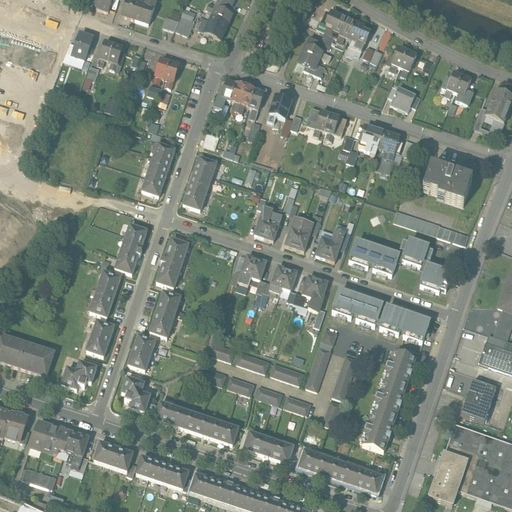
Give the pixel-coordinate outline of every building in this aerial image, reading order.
[(112,0),(99,0),(96,11),(108,15),(112,0)] [(137,0),(127,0),(127,1),(126,4),(121,19),(135,23),(140,6),(140,5),(136,4),(137,0)] [(155,3),(147,0),(145,7),(153,10),(155,3)] [(232,4),(222,0),(219,0),(218,4),(229,9),(232,4)] [(229,9),(218,4),(215,11),(212,16),(211,19),(228,26),(232,18),(226,16),(229,9)] [(145,7),(140,6),(135,23),(148,27),(153,10),(145,7)] [(190,9),(186,7),(178,23),(174,33),(187,39),(193,25),(188,22),(191,15),(188,13),(190,9)] [(215,11),(208,8),(206,13),(212,16),(215,11)] [(355,25),(331,14),(325,27),(327,28),(333,31),(332,33),(339,37),(339,38),(344,40),(347,42),(355,25)] [(178,23),(165,19),(162,30),(173,34),(174,33),(178,23)] [(210,22),(203,19),(197,33),(220,43),(228,26),(211,19),(210,22)] [(319,24),(315,31),(324,35),(327,28),(325,27),(319,24)] [(364,29),(355,25),(347,42),(350,44),(348,50),(361,55),(368,39),(361,36),(364,29)] [(333,40),(323,35),(320,42),(322,43),(330,46),(333,40)] [(84,64),(92,40),(80,36),(72,60),(84,64)] [(316,45),(308,42),(301,57),(318,64),(319,61),(322,56),(322,55),(314,52),(316,45)] [(330,46),(322,43),(319,48),(328,52),(331,46),(330,46)] [(113,47),(104,44),(98,62),(99,62),(104,64),(108,65),(113,47)] [(343,52),(331,46),(328,52),(328,53),(340,58),(343,52)] [(122,50),(113,47),(108,65),(111,66),(116,67),(120,69),(124,57),(120,56),(122,50)] [(369,50),(364,62),(370,64),(375,53),(369,50)] [(395,58),(390,56),(385,67),(390,69),(391,67),(396,69),(399,71),(407,54),(398,50),(395,58)] [(375,53),(370,64),(377,67),(382,56),(375,53)] [(407,54),(399,71),(403,72),(400,78),(405,81),(408,74),(408,75),(416,58),(407,54)] [(322,55),(322,56),(319,61),(326,63),(328,58),(322,55)] [(318,64),(301,57),(297,66),(305,69),(314,73),(314,72),(316,68),(318,64)] [(139,60),(133,58),(130,69),(136,71),(139,60)] [(160,62),(155,80),(160,82),(164,83),(169,65),(160,62)] [(140,63),(136,74),(142,76),(146,64),(140,63)] [(426,64),(422,74),(428,77),(433,66),(426,64)] [(169,65),(164,83),(167,84),(172,85),(173,86),(178,68),(169,65)] [(305,69),(297,66),(294,73),(302,76),(303,74),(305,69)] [(314,73),(305,69),(303,74),(321,82),(325,71),(323,70),(316,68),(314,72),(314,73)] [(104,74),(87,69),(84,79),(95,83),(97,76),(103,78),(104,74)] [(147,71),(144,80),(143,79),(142,82),(147,83),(151,73),(147,71)] [(461,78),(453,75),(450,83),(445,81),(441,90),(446,92),(451,94),(454,95),(461,78)] [(461,78),(454,95),(463,99),(465,93),(470,82),(461,78)] [(224,91),(221,102),(225,103),(230,105),(230,104),(236,87),(227,84),(224,91)] [(245,90),(236,87),(230,104),(235,105),(240,107),(245,90)] [(392,88),(387,99),(392,102),(397,91),(392,88)] [(221,90),(212,115),(220,117),(225,103),(221,102),(224,91),(221,90)] [(245,90),(240,107),(244,109),(249,110),(254,93),(245,90)] [(414,98),(397,91),(392,102),(390,108),(407,116),(410,109),(409,109),(414,98)] [(511,104),(511,99),(495,92),(487,113),(485,118),(493,122),(503,126),(511,104)] [(264,96),(254,93),(249,110),(249,111),(251,112),(248,121),(254,123),(264,96)] [(472,96),(465,93),(463,99),(460,105),(467,108),(472,96)] [(414,98),(409,109),(410,109),(415,112),(420,101),(414,98)] [(291,106),(275,100),(267,124),(273,126),(276,120),(285,123),(291,106)] [(481,111),(473,130),(479,133),(485,118),(487,113),(481,111)] [(330,118),(311,112),(306,129),(316,132),(313,139),(319,141),(321,134),(324,135),(330,118)] [(346,123),(330,118),(324,135),(328,136),(326,143),(331,145),(333,138),(341,140),(346,123)] [(291,127),(290,132),(297,134),(301,121),(294,119),(291,127)] [(503,126),(493,122),(489,134),(488,137),(498,142),(504,127),(503,126)] [(252,125),(247,143),(254,145),(259,127),(252,125)] [(284,125),(281,136),(288,138),(290,132),(291,127),(284,125)] [(386,136),(364,130),(359,147),(366,149),(364,156),(375,160),(377,153),(380,154),(386,136)] [(205,142),(216,146),(218,140),(207,136),(205,142)] [(380,154),(378,160),(391,165),(394,155),(399,157),(402,147),(397,146),(399,140),(386,136),(380,154)] [(353,142),(347,139),(343,151),(350,154),(353,142)] [(216,146),(205,142),(203,148),(214,152),(216,146)] [(418,147),(407,144),(403,154),(415,158),(418,147)] [(174,152),(157,147),(141,194),(158,200),(174,152)] [(234,156),(225,153),(223,159),(232,162),(234,156)] [(349,156),(341,153),(338,160),(347,163),(349,156)] [(357,156),(350,154),(349,156),(347,163),(346,166),(353,168),(357,156)] [(241,158),(234,156),(232,162),(239,164),(241,158)] [(391,165),(378,160),(375,169),(389,173),(391,165)] [(216,167),(199,161),(182,208),(199,214),(216,167)] [(449,177),(430,170),(423,192),(431,195),(430,196),(445,201),(444,204),(463,210),(468,197),(466,196),(468,190),(470,190),(472,184),(457,179),(456,182),(448,179),(449,177)] [(263,178),(252,174),(249,181),(261,186),(263,178)] [(347,187),(342,185),(339,192),(345,194),(347,187)] [(331,194),(321,191),(319,197),(329,200),(331,194)] [(341,198),(332,195),(329,201),(339,204),(341,198)] [(260,198),(254,196),(252,203),(258,205),(260,198)] [(353,201),(346,199),(344,205),(351,208),(353,201)] [(266,203),(260,201),(256,212),(262,214),(266,203)] [(292,207),(286,205),(283,215),(289,217),(292,207)] [(298,209),(292,207),(289,217),(294,219),(298,209)] [(263,211),(254,239),(264,242),(273,214),(263,211)] [(273,214),(264,242),(273,245),(282,217),(273,214)] [(440,229),(396,215),(394,224),(437,238),(440,229)] [(322,220),(313,217),(311,224),(314,225),(320,227),(322,220)] [(294,221),(291,231),(290,231),(289,236),(285,250),(294,253),(304,224),(294,221)] [(304,224),(294,253),(304,256),(310,238),(313,228),(313,227),(304,224)] [(320,227),(314,225),(313,227),(313,228),(310,238),(315,240),(320,227)] [(146,234),(129,229),(114,272),(131,278),(138,259),(139,260),(141,254),(140,254),(146,234)] [(451,233),(440,229),(436,240),(447,244),(451,233)] [(331,245),(325,263),(335,266),(339,253),(341,249),(341,248),(340,247),(344,236),(335,233),(331,245)] [(457,235),(451,233),(447,244),(453,246),(457,235)] [(468,239),(457,235),(453,246),(464,249),(468,239)] [(350,238),(344,236),(340,247),(341,248),(341,249),(346,250),(350,238)] [(331,245),(321,241),(319,246),(320,247),(315,260),(325,263),(331,245)] [(164,262),(162,261),(160,267),(162,267),(156,286),(173,292),(188,248),(171,243),(164,262)] [(427,251),(409,244),(408,245),(403,244),(399,253),(400,254),(405,255),(402,265),(420,271),(424,262),(428,263),(429,264),(433,254),(427,252),(427,251)] [(379,255),(374,253),(374,252),(355,245),(348,266),(367,272),(368,269),(373,271),(372,274),(391,280),(395,268),(398,260),(379,253),(379,255)] [(398,260),(395,268),(400,269),(402,265),(405,255),(400,254),(398,260)] [(256,263),(246,260),(242,273),(241,273),(239,278),(240,278),(237,286),(247,290),(250,281),(256,263)] [(424,262),(420,271),(419,276),(424,277),(427,269),(428,263),(424,262)] [(265,266),(256,263),(250,281),(259,284),(261,279),(265,266)] [(511,268),(507,282),(509,282),(499,310),(502,311),(511,314),(511,268)] [(445,276),(427,269),(424,277),(419,290),(438,296),(439,293),(445,295),(448,285),(443,283),(445,276)] [(287,273),(277,270),(273,283),(272,283),(270,288),(271,288),(269,295),(275,297),(275,301),(277,301),(281,292),(287,273)] [(287,273),(281,292),(290,295),(292,290),(296,276),(287,273)] [(103,275),(97,292),(93,291),(91,296),(95,298),(89,315),(106,321),(120,281),(103,275)] [(234,276),(231,288),(236,289),(237,286),(240,278),(239,278),(234,276)] [(317,284),(308,280),(304,294),(303,293),(301,299),(306,300),(311,302),(317,284)] [(327,287),(317,284),(311,302),(308,312),(317,316),(318,316),(319,312),(323,300),(322,300),(327,287)] [(270,288),(265,286),(262,296),(268,298),(269,295),(271,288),(270,288)] [(163,295),(149,336),(166,342),(180,301),(163,295)] [(290,295),(287,305),(293,307),(296,297),(290,295)] [(381,309),(362,303),(362,305),(357,303),(357,301),(338,295),(331,316),(350,323),(351,319),(356,320),(355,324),(374,330),(375,329),(379,330),(379,332),(398,338),(399,334),(404,336),(402,340),(422,346),(424,339),(426,339),(428,333),(426,333),(429,325),(410,319),(409,321),(404,319),(405,317),(386,311),(385,313),(381,311),(381,309)] [(301,299),(296,297),(293,307),(303,310),(306,300),(301,299)] [(511,314),(502,311),(498,324),(506,327),(511,327),(511,314)] [(317,316),(312,329),(318,331),(324,314),(319,312),(318,316),(317,316)] [(114,330),(97,324),(95,329),(93,328),(91,333),(90,332),(89,336),(92,337),(86,354),(103,360),(114,330)] [(506,327),(498,324),(493,339),(502,342),(506,344),(511,327),(506,327)] [(336,336),(325,332),(320,344),(331,348),(332,348),(336,336)] [(53,356),(0,338),(0,364),(45,380),(53,356)] [(155,344),(138,338),(128,368),(145,374),(155,344)] [(511,345),(506,344),(502,342),(493,339),(488,338),(484,347),(511,356),(511,345)] [(331,348),(321,345),(319,350),(329,354),(331,348)] [(234,354),(211,346),(207,357),(230,365),(234,354)] [(511,356),(484,347),(478,367),(511,378),(511,356)] [(318,350),(305,390),(316,394),(330,354),(329,354),(319,350),(318,350)] [(268,365),(239,355),(235,367),(264,377),(268,365)] [(390,365),(387,365),(384,376),(386,377),(380,396),(377,395),(373,407),(376,408),(369,427),(367,426),(363,438),(365,439),(362,449),(383,456),(387,443),(388,444),(390,438),(389,437),(398,412),(399,412),(401,406),(400,406),(408,381),(409,381),(411,376),(410,375),(414,362),(393,355),(390,365)] [(345,359),(331,399),(343,403),(356,363),(345,359)] [(75,374),(67,371),(61,388),(76,394),(78,389),(84,391),(86,385),(91,386),(96,371),(79,365),(77,373),(75,374)] [(302,377),(273,367),(269,378),(299,388),(302,377)] [(225,378),(202,370),(198,382),(221,390),(225,378)] [(253,388),(230,380),(226,391),(250,399),(253,388)] [(143,387),(127,381),(121,396),(126,398),(124,404),(130,406),(128,411),(144,416),(147,405),(149,399),(142,396),(141,394),(143,387)] [(495,391),(472,383),(460,418),(483,426),(495,391)] [(282,397),(258,389),(255,401),(278,409),(282,397)] [(310,407),(287,399),(283,410),(306,418),(310,407)] [(341,408),(330,404),(322,427),(334,431),(341,408)] [(153,407),(147,405),(144,416),(149,418),(153,407)] [(238,432),(160,406),(159,409),(155,420),(154,423),(232,449),(238,432)] [(159,409),(153,407),(149,418),(155,420),(159,409)] [(0,439),(3,441),(3,439),(10,417),(0,413),(0,439)] [(27,421),(11,415),(10,417),(3,439),(19,445),(23,433),(27,421)] [(38,426),(30,449),(36,450),(37,453),(40,454),(41,452),(48,430),(49,428),(46,427),(43,428),(38,426)] [(511,511),(511,447),(454,428),(444,458),(443,457),(428,501),(452,509),(457,494),(508,511),(511,511)] [(53,432),(48,430),(41,452),(47,454),(48,456),(51,458),(52,456),(59,432),(56,431),(53,432)] [(59,432),(52,456),(56,457),(57,454),(60,453),(65,455),(71,436),(65,434),(64,431),(60,430),(59,432)] [(29,435),(23,433),(19,445),(25,447),(29,435)] [(88,441),(71,436),(65,455),(70,456),(82,460),(82,459),(88,441)] [(293,451),(249,436),(243,453),(262,459),(262,461),(267,463),(268,461),(287,468),(293,451)] [(133,457),(99,445),(93,464),(126,475),(129,466),(133,457)] [(381,480),(304,454),(299,471),(376,497),(381,480)] [(82,460),(70,456),(67,464),(72,466),(71,470),(83,474),(88,461),(82,459),(82,460)] [(188,475),(141,460),(136,477),(182,492),(186,481),(188,475)] [(126,475),(125,478),(132,480),(136,468),(129,466),(126,475)] [(27,471),(23,482),(30,485),(34,473),(27,471)] [(45,477),(34,473),(30,485),(41,488),(45,477)] [(45,477),(41,488),(46,490),(50,479),(45,477)] [(298,511),(195,478),(193,483),(190,495),(241,511),(298,511)] [(193,483),(186,481),(182,492),(190,495),(193,483)] [(64,501),(51,496),(48,504),(61,508),(64,501)]
